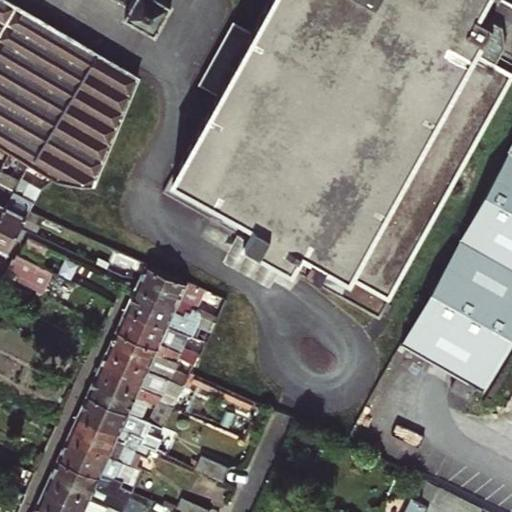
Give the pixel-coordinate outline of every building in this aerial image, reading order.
[(0,0),(0,143),(9,149),(28,161),(37,166),(55,177),(92,182),(137,75),(6,0),(0,0)] [(124,0),(156,17),(165,0),(124,0)] [(268,0),(251,31),(232,20),(198,82),(217,93),(163,192),(379,312),(511,70),(511,1),(509,0),(268,0)] [(511,140),(400,342),(483,388),(511,335),(511,140)] [(17,181),(0,214),(0,247),(7,251),(28,209),(17,204),(37,166),(28,161),(17,181)] [(0,172),(0,214),(17,181),(0,172)] [(47,248),(27,238),(21,251),(41,261),(47,248)] [(41,294),(51,272),(18,257),(16,262),(14,261),(6,276),(41,294)] [(137,281),(136,284),(187,307),(189,302),(197,286),(145,263),(137,281)] [(1,284),(0,286),(0,299),(19,308),(25,296),(1,284)] [(125,308),(174,331),(188,337),(193,324),(209,331),(214,320),(187,307),(136,284),(125,308)] [(216,314),(189,302),(187,307),(214,320),(216,314)] [(168,345),(174,331),(125,308),(116,328),(178,355),(180,350),(168,345)] [(116,328),(106,349),(155,372),(163,355),(176,360),(178,355),(116,328)] [(194,363),(203,343),(192,339),(183,358),(194,363)] [(155,372),(106,349),(97,370),(174,405),(184,385),(173,380),(155,372)] [(183,358),(173,380),(184,385),(189,374),(194,363),(183,358)] [(164,425),(174,405),(97,370),(87,391),(151,420),(164,425)] [(77,413),(152,447),(159,450),(165,435),(148,428),(151,420),(87,391),(77,413)] [(147,457),(152,447),(77,413),(67,435),(132,464),(137,452),(143,455),(147,457)] [(57,456),(122,486),(125,480),(133,484),(141,468),(138,467),(132,464),(67,435),(57,456)] [(137,452),(132,464),(138,467),(143,455),(137,452)] [(195,467),(223,479),(229,467),(201,454),(195,467)] [(122,486),(57,456),(47,477),(96,500),(110,506),(120,510),(131,489),(122,486)] [(422,511),(437,483),(421,475),(402,511),(422,511)] [(47,478),(37,500),(64,511),(107,511),(110,506),(96,500),(47,477),(47,478)] [(437,483),(422,511),(476,511),(480,505),(437,483)] [(182,496),(175,510),(178,511),(207,511),(209,509),(182,496)] [(33,508),(31,511),(64,511),(37,500),(33,508)]
